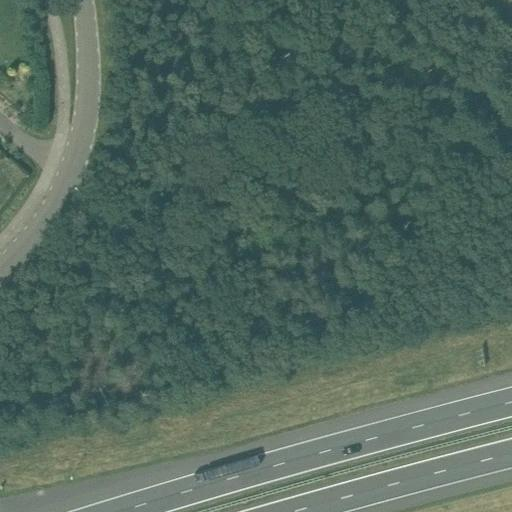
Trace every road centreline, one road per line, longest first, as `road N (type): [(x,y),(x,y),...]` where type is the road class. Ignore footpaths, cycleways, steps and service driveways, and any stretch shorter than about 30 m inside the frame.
road 1 (motorway): [(511,401),(118,511)]
road 2 (tertiary): [(0,270),(56,201),(82,143),(82,0)]
road 3 (motorway): [(284,511),(511,450)]
